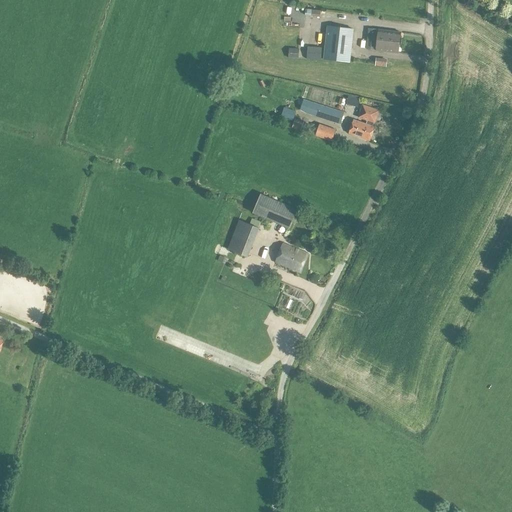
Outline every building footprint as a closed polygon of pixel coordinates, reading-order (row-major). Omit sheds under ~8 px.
[(287,5),(257,2),(256,11),(277,13),(275,24),(284,25),(287,5)] [(354,29),(327,26),(324,59),(350,62),(354,29)] [(379,30),(376,51),(399,54),(402,33),(379,30)] [(306,47),(307,59),(322,58),(321,47),(306,47)] [(299,59),(299,50),(290,49),(289,58),(299,59)] [(358,55),(357,66),(370,68),(371,57),(358,55)] [(310,101),(307,111),(306,114),(341,125),(344,112),(310,101)] [(363,106),(359,118),(367,121),(366,124),(373,126),(374,123),(375,123),(379,111),(363,106)] [(281,118),(293,122),(296,112),(285,108),(281,118)] [(354,120),(349,134),(370,141),(375,127),(373,126),(366,124),(354,120)] [(301,131),(303,125),(294,122),(292,128),(301,131)] [(333,142),(333,141),(337,130),(320,124),(315,136),(333,142)] [(260,194),(252,213),(289,228),(297,209),(260,194)] [(251,249),(231,241),(227,249),(248,257),(251,249)] [(284,244),(276,263),(300,273),(308,254),(284,244)] [(144,246),(141,254),(157,259),(160,250),(144,246)] [(189,274),(270,305),(273,298),(259,293),(262,285),(227,271),(227,270),(195,257),(189,274)] [(249,347),(261,313),(176,282),(170,298),(166,297),(161,309),(176,314),(174,319),(249,347)] [(283,296),(279,305),(287,309),(292,300),(283,296)] [(204,356),(227,367),(229,362),(217,357),(216,357),(206,352),(204,356)]
